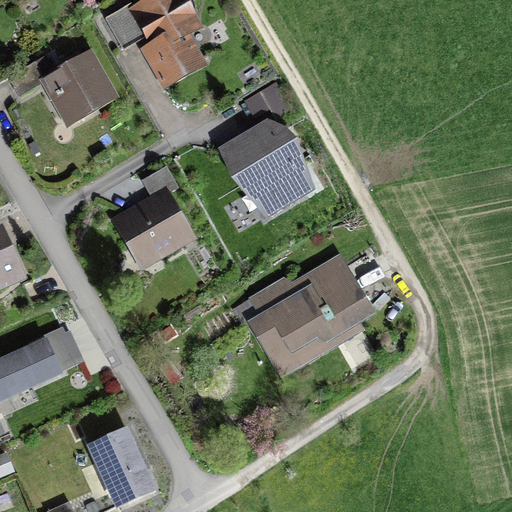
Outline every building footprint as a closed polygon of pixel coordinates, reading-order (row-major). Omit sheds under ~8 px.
[(192,0),(150,0),(132,11),(152,46),(143,51),(168,94),(211,70),(196,43),(212,34),(192,0)] [(99,54),(43,86),(71,135),(127,103),(99,54)] [(275,87),(261,94),(273,116),(287,109),(275,87)] [(301,160),(284,129),(255,146),(248,134),(221,149),(260,218),(305,193),(289,166),(301,160)] [(171,191),(115,222),(146,277),(202,246),(171,191)] [(0,216),(0,298),(31,284),(0,216)] [(349,256),(244,315),(284,386),(389,327),(349,256)] [(0,408),(87,367),(68,327),(0,358),(0,408)] [(144,511),(167,502),(132,425),(86,446),(107,490),(57,511),(144,511)]
